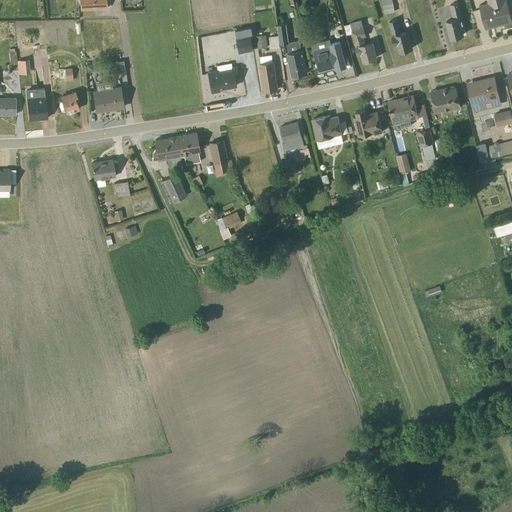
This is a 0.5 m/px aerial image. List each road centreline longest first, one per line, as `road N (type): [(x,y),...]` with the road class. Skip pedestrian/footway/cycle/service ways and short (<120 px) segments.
road 1 (residential): [(0,144),(264,108),(511,48)]
road 2 (track): [(466,174),(189,265),(130,129)]
road 3 (track): [(370,436),(290,233)]
